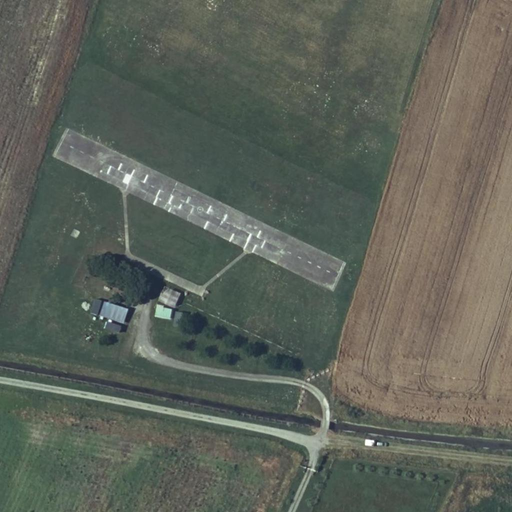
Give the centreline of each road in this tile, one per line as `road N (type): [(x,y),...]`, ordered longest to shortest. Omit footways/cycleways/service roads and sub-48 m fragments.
road 1 (unclassified): [(322,440),(0,380)]
road 2 (track): [(322,440),(327,410),(317,392),(296,381),(167,359),(143,341),(149,290)]
road 3 (track): [(511,461),(322,440)]
